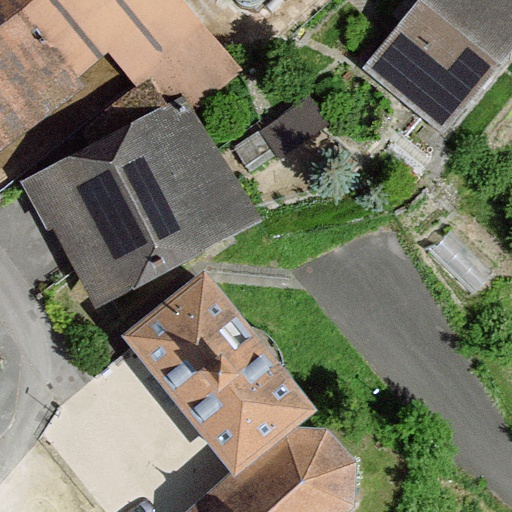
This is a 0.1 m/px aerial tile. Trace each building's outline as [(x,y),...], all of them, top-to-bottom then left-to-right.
[(174,0),(0,0),(0,149),(106,62),(133,95),(204,36),(174,0)] [(511,51),(511,0),(421,0),(362,75),(443,139),(511,51)] [(186,98),(23,183),(90,309),(252,224),(186,98)] [(308,419),(203,285),(123,347),(228,482),(283,439),(308,419)] [(228,482),(194,511),(345,511),(347,511),(354,470),(325,435),(283,439),(228,482)]
